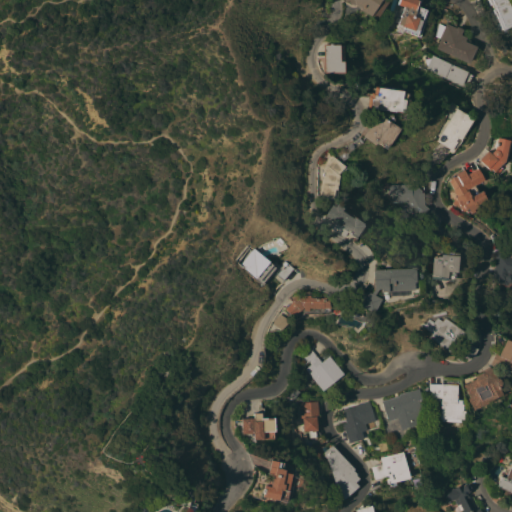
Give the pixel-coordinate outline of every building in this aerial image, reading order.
[(386,0),(375,19),(358,9),(359,8),(353,4),(353,5),(344,0),(386,0)] [(418,0),(416,6),(428,10),(419,36),(402,30),(403,26),(397,24),(403,7),(397,4),(398,0),(418,0)] [(503,0),(505,3),(506,2),(511,16),(511,24),(498,30),(490,9),(493,8),(491,8),(490,7),(489,6),(489,5),(491,3),(488,5),(486,0),(503,0)] [(469,63),(436,48),(440,38),(434,36),(438,23),(445,26),(446,23),(456,27),(456,26),(463,29),(461,35),(466,37),(466,38),(470,40),(468,43),(476,47),(469,63)] [(324,72),(325,44),(343,45),(342,61),(344,61),(344,73),(324,72)] [(426,69),(432,55),(468,72),(461,85),(426,69)] [(401,92),(407,93),(406,99),(408,99),(406,114),(397,113),(397,112),(369,108),(369,109),(367,109),(366,105),(367,95),(369,96),(370,92),(372,92),(373,86),(401,91),(401,92)] [(473,118),(460,140),(456,137),(454,141),(456,141),(455,143),(457,145),(454,151),(451,149),(451,150),(435,141),(455,108),(473,118)] [(375,142),(374,144),(361,136),(374,115),(380,116),(398,128),(385,148),(375,142)] [(488,150),(491,153),(495,149),(498,137),(511,140),(511,145),(510,155),(507,154),(505,162),(503,162),(500,165),(503,167),(497,174),(491,169),(490,170),(479,160),(488,150)] [(321,169),(315,164),(326,151),(344,166),(337,174),(338,175),(335,190),(333,189),(332,199),(317,196),(319,182),(321,169)] [(464,169),(466,174),(478,168),(484,180),(474,185),(478,192),(482,191),(486,199),(476,204),(478,207),(474,209),(475,211),(470,213),(469,211),(466,213),(465,211),(464,211),(461,210),(459,207),(457,208),(456,205),(453,206),(451,202),(453,201),(452,198),(456,196),(453,191),(454,191),(448,180),(457,175),(456,173),(464,169)] [(388,191),(387,185),(413,183),(413,181),(423,181),(424,193),(423,193),(424,204),(427,208),(419,216),(406,202),(403,201),(401,202),(392,202),(392,195),(390,195),(388,191)] [(330,204),(333,207),(336,203),(342,208),(340,211),(350,218),(351,216),(361,223),(360,225),(361,226),(353,238),(322,216),(324,213),(330,204)] [(266,262),(266,261),(273,267),(259,283),(256,280),(255,281),(235,264),(249,248),(255,253),(259,256),(266,262)] [(511,279),(509,279),(509,281),(507,283),(505,283),(505,284),(488,281),(494,251),(495,251),(495,248),(507,250),(506,254),(511,254),(511,279)] [(455,256),(454,272),(452,272),(451,280),(444,280),(427,279),(430,256),(438,256),(438,254),(455,256)] [(410,290),(404,290),(404,295),(384,296),(384,292),(378,292),(378,289),(375,289),(371,295),(378,298),(370,313),(356,306),(363,291),(368,293),(370,289),(369,270),(410,268),(410,290)] [(328,300),(327,312),(321,312),(321,313),(303,313),(300,316),(298,315),(293,319),(283,308),(290,302),(290,300),(290,299),(291,297),(292,296),(295,295),(297,294),(297,295),(309,295),(309,297),(321,298),(321,296),(328,297),(328,300)] [(269,322),(279,329),(285,320),(276,313),(269,322)] [(446,353),(426,337),(428,334),(418,326),(420,322),(422,324),(426,318),(430,322),(434,317),(439,321),(442,317),(462,333),(446,353)] [(511,343),(511,371),(511,374),(487,362),(491,354),(495,355),(503,339),(511,343)] [(474,349),(473,351),(470,355),(465,358),(463,359),(457,354),(465,342),(474,349)] [(321,361),(328,355),(342,374),(321,390),(304,368),(310,363),(308,361),(301,366),(294,357),(308,346),(321,361)] [(471,410),(465,399),(468,397),(461,385),(473,378),(472,376),(488,367),(493,377),(496,378),(498,382),(496,385),(495,386),(499,394),(471,410)] [(455,384),(454,401),(459,401),(459,406),(463,406),(462,416),(459,416),(458,422),(438,420),(438,416),(433,416),(434,405),(438,405),(439,398),(426,397),(427,383),(455,384)] [(427,421),(419,423),(399,429),(396,418),(387,421),(381,400),(398,395),(397,394),(417,388),(422,403),(427,421)] [(375,420),(365,423),(366,429),(361,431),(363,438),(350,442),(344,422),(346,422),(342,409),(369,400),(375,420)] [(318,417),(316,417),(317,430),(315,430),(316,437),(309,437),(308,431),(303,431),(302,418),(301,418),(300,402),(317,401),(318,417)] [(241,418),(253,417),(252,413),(260,412),(261,418),(273,417),(273,421),(276,420),(277,429),(273,429),(273,431),(275,431),(275,438),(253,439),(252,433),(242,434),(241,418)] [(331,444),(354,469),(352,470),(356,474),(355,474),(358,478),(354,482),(357,485),(342,498),(332,485),(333,484),(331,471),(322,452),(330,445),(331,444)] [(379,457),(402,451),(409,478),(395,482),(396,486),(388,488),(387,484),(386,484),(384,476),(373,479),(370,466),(381,464),(379,457)] [(284,501),(259,496),(262,485),(269,486),(271,474),(266,473),(269,460),(281,462),(280,469),(282,469),(282,472),(289,474),(284,501)] [(511,466),(511,489),(509,496),(501,493),(503,489),(496,486),(501,476),(505,478),(510,466),(511,466)] [(460,485),(461,486),(466,485),(468,484),(469,485),(470,485),(471,490),(470,492),(467,493),(475,508),(480,506),(483,511),(458,511),(460,511),(456,499),(446,502),(443,491),(453,488),(460,485)]
